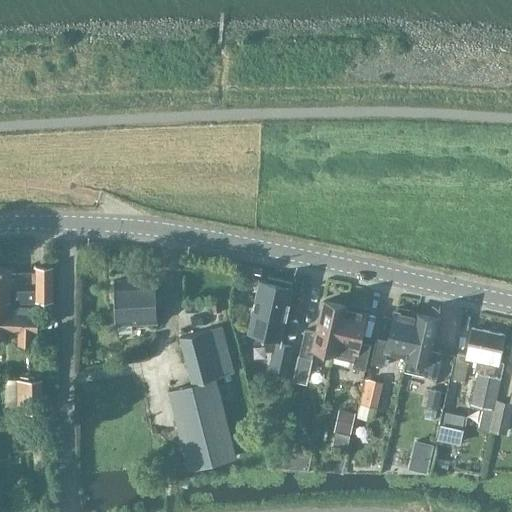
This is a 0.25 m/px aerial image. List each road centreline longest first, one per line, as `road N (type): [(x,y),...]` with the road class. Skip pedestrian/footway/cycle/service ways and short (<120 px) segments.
road 1 (tertiary): [(0,223),(185,234),(511,304)]
road 2 (track): [(126,226),(113,208),(82,193),(0,184)]
